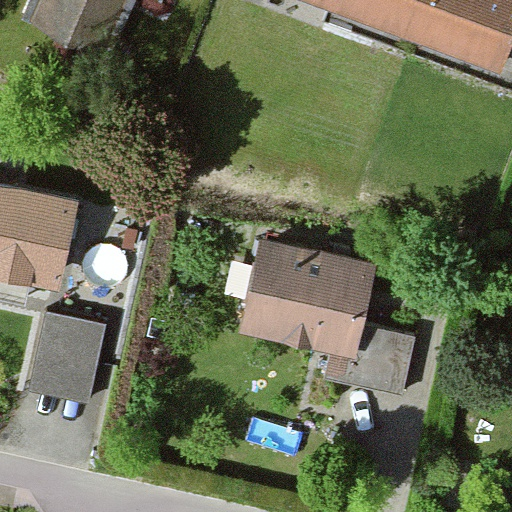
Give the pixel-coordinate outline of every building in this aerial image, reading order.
[(40,0),(30,23),(101,55),(125,0),(40,0)] [(511,17),(511,0),(320,0),(496,62),(511,17)] [(63,201),(0,190),(0,280),(47,289),(63,201)] [(364,268),(252,242),(231,335),(344,360),(364,268)] [(98,324),(39,313),(25,394),(83,404),(98,324)] [(412,377),(414,320),(360,318),(357,375),(412,377)]
